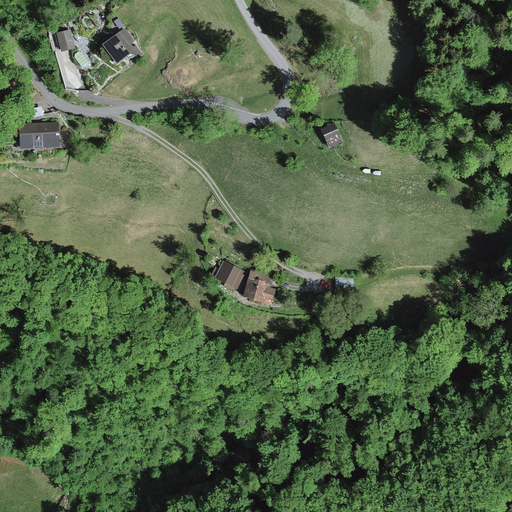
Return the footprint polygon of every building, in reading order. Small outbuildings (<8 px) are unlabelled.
[(64,51),(78,48),(72,29),(59,33),(64,51)] [(120,31),(97,45),(110,67),(133,53),(120,31)] [(333,124),(318,132),(327,149),(342,141),(333,124)] [(59,125),(19,125),(19,149),(59,149),(59,125)] [(245,272),(224,261),(214,278),(236,290),(245,272)] [(274,277),(250,270),(241,298),(270,307),(275,289),(270,288),(274,277)] [(355,286),(355,276),(337,276),(338,287),(355,286)]
